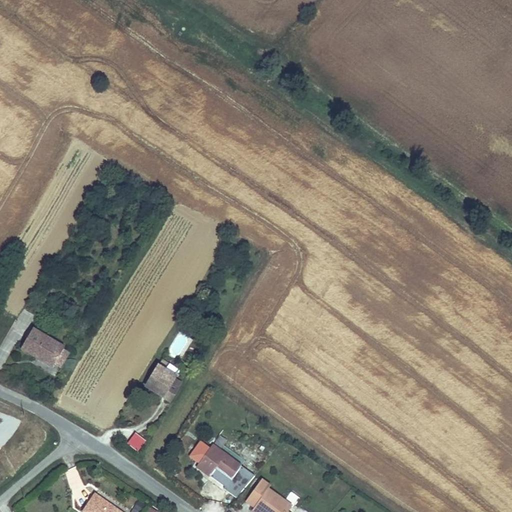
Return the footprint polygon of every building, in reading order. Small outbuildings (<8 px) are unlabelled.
[(65,353),(66,352),(35,334),(23,354),(53,372),(56,368),(65,353)] [(71,357),(65,353),(56,368),(62,372),(71,357)] [(168,383),(179,389),(184,381),(173,374),(175,371),(160,363),(145,388),(160,397),(168,383)] [(160,397),(171,403),(179,389),(168,383),(160,397)] [(127,444),(140,450),(146,438),(133,432),(127,444)] [(220,434),(216,441),(223,446),(228,439),(220,434)] [(229,479),(239,465),(210,445),(194,468),(205,477),(213,468),(229,479)] [(258,511),(283,511),(290,503),(264,485),(269,478),(263,473),(244,500),(251,505),(248,509),(252,511),(256,511),(257,511),(258,511)] [(89,511),(123,511),(124,510),(96,490),(83,508),(89,511)] [(137,500),(130,511),(140,511),(145,504),(137,500)]
